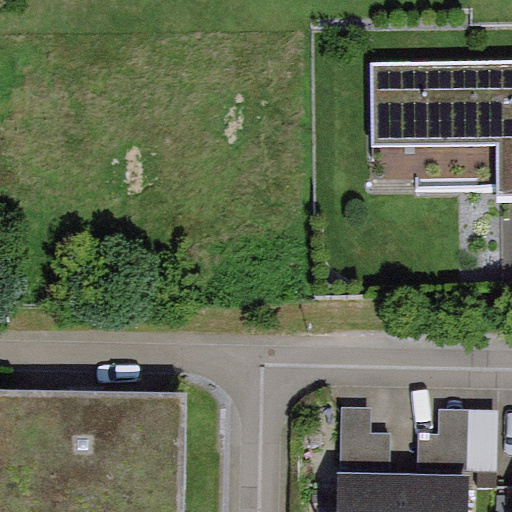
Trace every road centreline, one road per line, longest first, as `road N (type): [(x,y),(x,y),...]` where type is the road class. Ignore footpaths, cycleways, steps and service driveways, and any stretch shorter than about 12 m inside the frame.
road 1 (residential): [(264,361),(0,350)]
road 2 (residential): [(511,366),(264,361)]
road 3 (residential): [(264,361),(261,511)]
